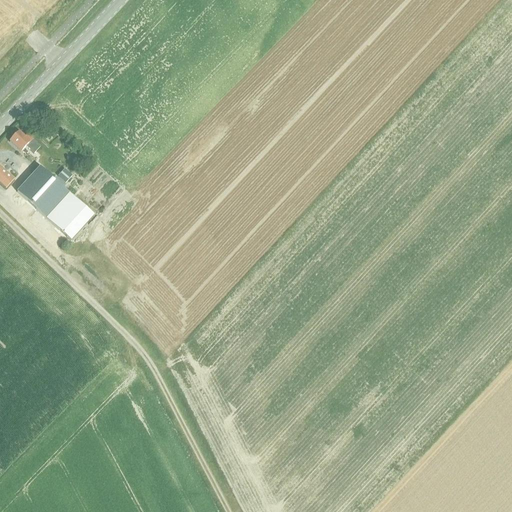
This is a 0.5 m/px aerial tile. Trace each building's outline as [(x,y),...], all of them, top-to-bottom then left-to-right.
[(19,132),(10,142),(21,153),(25,148),(33,156),(40,148),(28,136),(25,138),(19,132)] [(0,183),(6,189),(14,180),(0,167),(0,183)] [(39,167),(16,193),(46,220),(69,194),(39,167)] [(64,170),(57,177),(65,184),(72,177),(64,170)] [(69,194),(46,220),(70,242),(93,216),(69,194)]
